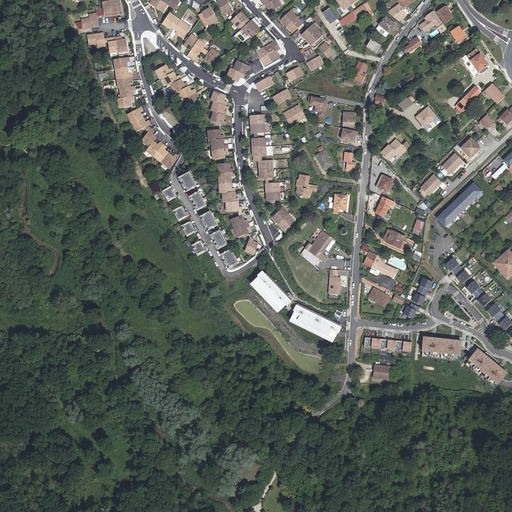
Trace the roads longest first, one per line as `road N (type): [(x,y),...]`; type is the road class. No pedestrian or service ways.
road 1 (residential): [(138,26),(138,56),(160,124),(183,144),(176,180),(225,272),(240,271),(273,243),(263,216)]
road 2 (residential): [(433,0),(372,97),(354,322)]
road 3 (residential): [(249,0),(292,56),(253,77),(240,96)]
road 4 (residential): [(240,96),(247,179),(263,216)]
road 5 (residential): [(148,18),(194,72),(240,96)]
